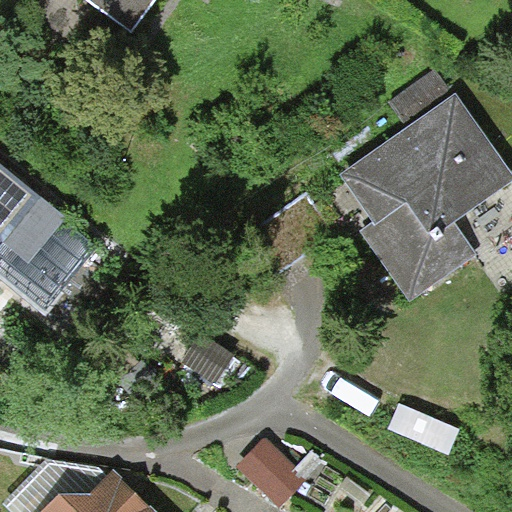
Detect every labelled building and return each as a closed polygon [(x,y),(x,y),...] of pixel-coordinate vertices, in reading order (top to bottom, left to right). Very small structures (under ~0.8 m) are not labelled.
[(156,0),(88,0),(133,32),(156,0)] [(389,102),(408,130),(456,96),(437,68),(389,102)] [(408,130),(343,176),(370,216),(375,222),(362,231),(410,300),(475,254),(454,223),(511,182),(511,174),(456,96),(408,130)] [(0,244),(2,242),(29,264),(66,219),(0,165),(0,244)] [(308,194),(249,234),(276,272),(334,232),(308,194)] [(265,440),(239,468),(281,506),(306,478),(265,440)] [(62,498),(48,511),(148,511),(112,477),(92,498),(62,498)]
